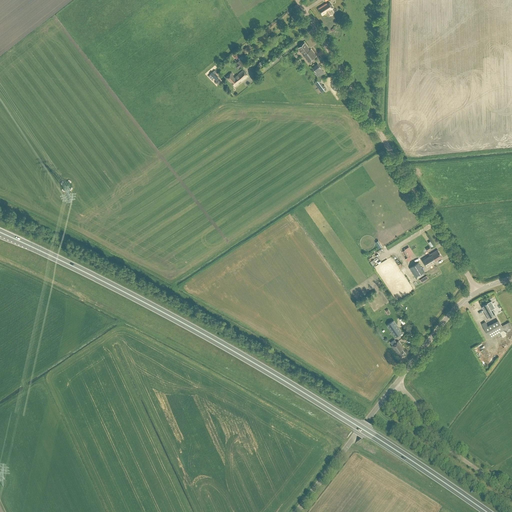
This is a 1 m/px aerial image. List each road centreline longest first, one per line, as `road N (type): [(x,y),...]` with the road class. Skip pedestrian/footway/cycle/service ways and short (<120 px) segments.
road 1 (trunk): [(485,511),(259,365),(0,232)]
road 2 (unclassified): [(477,290),(297,0)]
road 3 (unclassified): [(511,496),(442,445),(396,383)]
road 4 (tertiary): [(297,511),(396,383)]
road 5 (tertiary): [(396,383),(477,290)]
